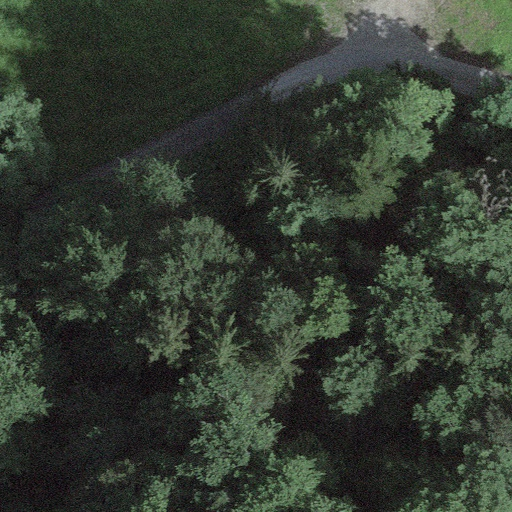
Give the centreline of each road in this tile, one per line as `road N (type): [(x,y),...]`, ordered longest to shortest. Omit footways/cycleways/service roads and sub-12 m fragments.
road 1 (residential): [(172,148),(317,73),(386,53),(511,92)]
road 2 (residential): [(172,148),(0,232)]
road 3 (track): [(0,107),(172,148)]
